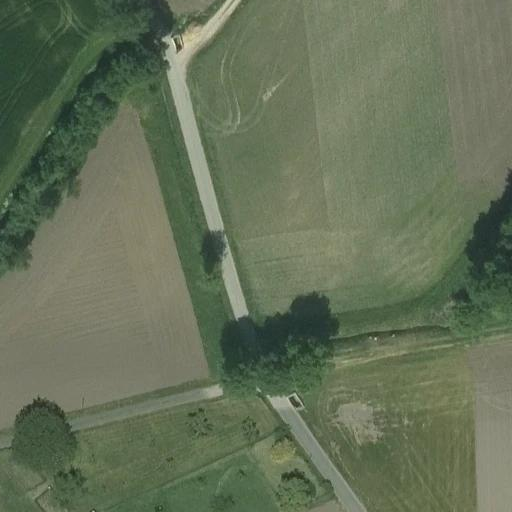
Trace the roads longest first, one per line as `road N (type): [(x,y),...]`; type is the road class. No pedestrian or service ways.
road 1 (unclassified): [(264,379),(221,257),(171,62),(143,0)]
road 2 (unclassified): [(264,379),(0,449)]
road 3 (track): [(260,369),(511,333)]
road 4 (unclassified): [(355,511),(264,379)]
